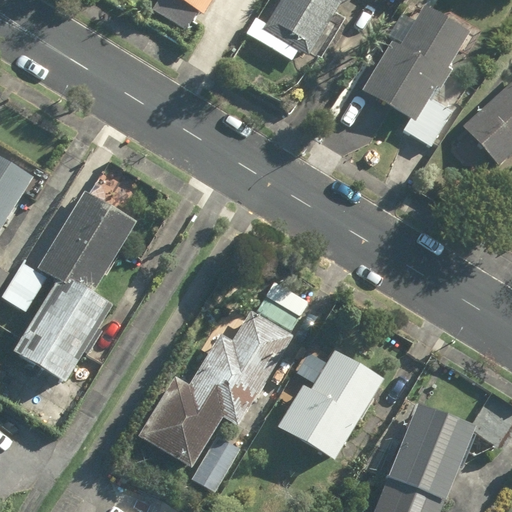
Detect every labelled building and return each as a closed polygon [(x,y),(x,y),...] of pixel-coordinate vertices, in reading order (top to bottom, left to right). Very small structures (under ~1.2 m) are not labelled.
[(171,0),(199,18),(210,0),(171,0)] [(283,0),(267,29),(254,22),(245,37),(291,64),(296,55),(307,61),(337,10),(355,0),(283,0)] [(467,36),(421,9),(398,48),(390,43),(359,95),(413,127),(430,98),(434,100),(449,75),(445,73),(467,36)] [(511,83),(460,130),(495,169),(511,154),(511,83)] [(0,233),(31,183),(0,163),(0,233)] [(139,222),(83,187),(29,272),(52,286),(10,354),(62,387),(109,311),(92,297),(139,222)] [(307,313),(289,339),(306,352),(325,326),(307,313)] [(142,444),(191,473),(219,490),(241,453),(213,436),(221,423),(238,433),(291,342),(247,316),(230,343),(219,336),(207,357),(197,351),(142,444)] [(295,396),(274,430),(333,466),(382,386),(333,355),(304,402),(295,396)] [(440,511),(474,428),(416,405),(374,511),(440,511)]
